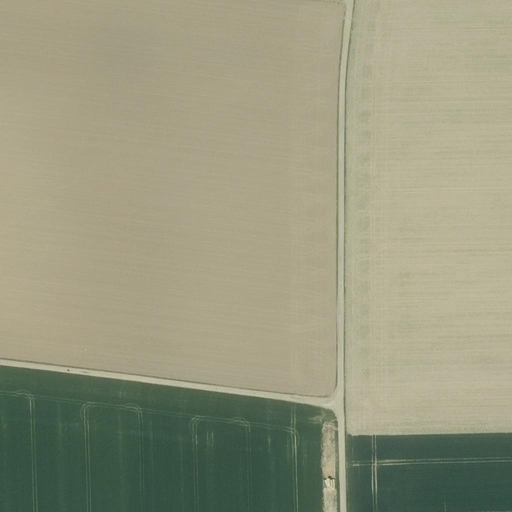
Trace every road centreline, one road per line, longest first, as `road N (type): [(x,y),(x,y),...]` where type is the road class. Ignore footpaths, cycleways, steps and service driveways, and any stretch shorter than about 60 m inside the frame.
road 1 (track): [(339,511),(355,0)]
road 2 (track): [(0,372),(337,419)]
